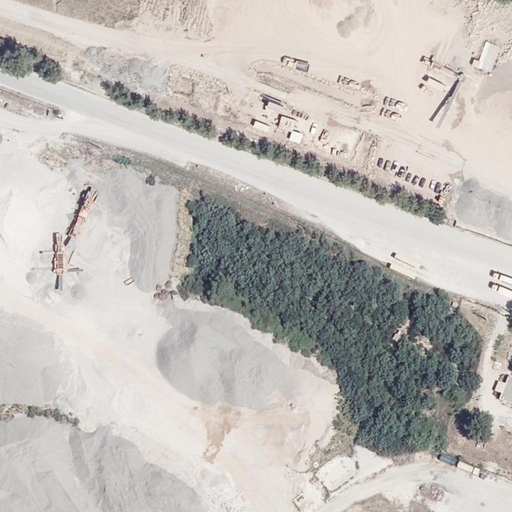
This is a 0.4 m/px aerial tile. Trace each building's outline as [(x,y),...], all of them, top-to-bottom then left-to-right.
[(484,41),(480,59),(473,57),(471,66),(492,71),(498,44),(484,41)] [(266,107),(282,110),(283,103),(268,99),(266,107)] [(282,114),(277,127),(291,131),(295,119),(282,114)] [(299,143),(302,133),(292,130),(289,139),(299,143)] [(470,260),(468,267),(488,273),(490,267),(470,260)] [(511,376),(510,376),(500,400),(511,405),(511,376)] [(301,511),(312,503),(304,491),(292,499),(301,511)]
